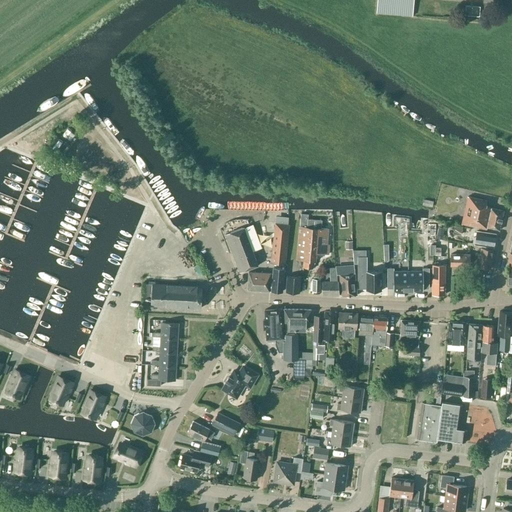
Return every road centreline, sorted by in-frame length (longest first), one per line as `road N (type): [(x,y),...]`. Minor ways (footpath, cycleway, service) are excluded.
road 1 (residential): [(155,475),(184,405),(247,303),(437,307)]
road 2 (residential): [(380,454),(349,510),(155,475)]
road 3 (residential): [(148,494),(0,484)]
road 4 (unknown): [(113,388),(125,285),(139,250)]
